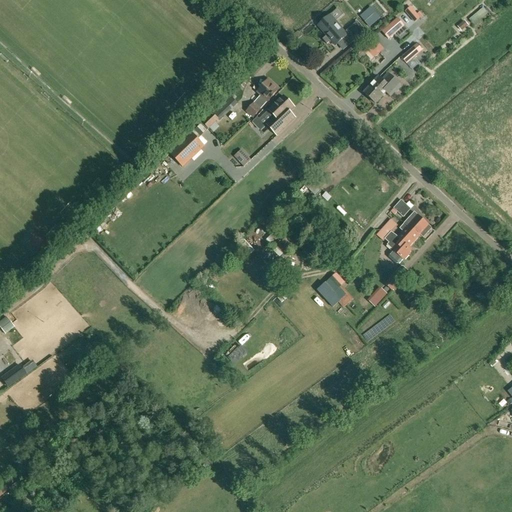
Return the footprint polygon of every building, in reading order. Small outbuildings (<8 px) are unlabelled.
[(411,6),(406,10),(415,21),(420,17),(411,6)] [(483,8),(469,20),(475,27),(482,21),(480,20),(488,13),(487,11),(486,12),(483,8)] [(373,15),(365,22),(369,28),(377,21),(373,15)] [(357,21),(352,25),(345,32),(330,16),(319,26),(327,36),(323,39),(327,44),(331,40),(336,46),(346,37),(351,43),(364,32),(365,31),(357,21)] [(388,39),(395,33),(403,26),(396,19),(381,32),(388,39)] [(366,50),(374,59),(384,49),(376,41),(366,50)] [(407,64),(422,51),(417,45),(401,58),(407,64)] [(389,74),(383,80),(379,77),(365,93),(376,103),(386,92),(391,96),(396,90),(397,91),(401,87),(400,86),(401,84),(389,74)] [(279,90),(269,80),(258,93),(261,96),(247,112),(253,118),(260,110),(267,102),(268,102),(272,97),(273,97),(274,95),(279,90)] [(230,96),(213,113),(202,123),(209,130),(219,120),(220,121),(238,104),(230,96)] [(258,118),(252,123),(260,131),(266,125),(277,136),(288,125),(295,118),(289,113),(294,108),(284,97),(269,111),(260,120),(258,118)] [(192,134),(171,154),(182,167),(204,146),(207,143),(201,137),(198,140),(197,140),(192,134)] [(241,150),(235,155),(243,163),(249,158),(241,150)] [(403,218),(411,209),(401,201),(394,209),(393,209),(390,212),(394,215),(397,212),(403,218)] [(423,238),(432,229),(414,213),(404,224),(400,229),(403,232),(398,237),(396,236),(391,233),(393,231),(386,225),(381,231),(387,237),(386,238),(390,242),(387,245),(392,250),(388,254),(388,257),(396,264),(399,264),(403,260),(404,259),(405,260),(408,256),(408,255),(412,251),(409,248),(420,235),(423,238)] [(285,238),(282,241),(281,240),(275,246),(283,255),(289,249),(292,246),(285,238)] [(333,276),(317,291),(329,304),(335,298),(340,303),(349,294),(342,287),(345,283),(336,273),(333,276)] [(385,284),(392,291),(402,280),(395,274),(385,284)] [(377,307),(389,294),(385,289),(372,302),(377,307)] [(418,299),(414,302),(410,305),(413,309),(418,306),(421,303),(418,299)] [(0,320),(0,328),(5,334),(14,327),(6,316),(0,320)] [(7,387),(25,374),(19,366),(1,379),(7,387)]
